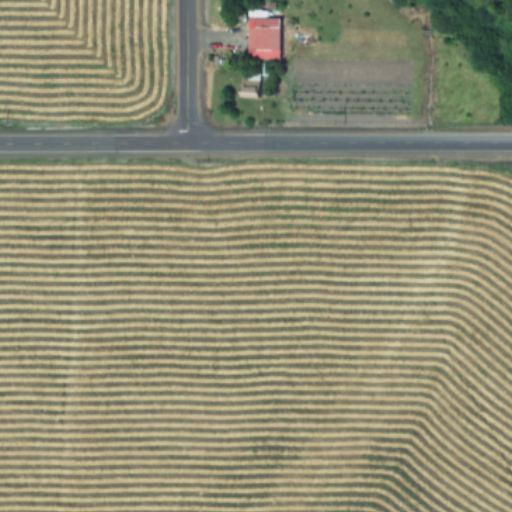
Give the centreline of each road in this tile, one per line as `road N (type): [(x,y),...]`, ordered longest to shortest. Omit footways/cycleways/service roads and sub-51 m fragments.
road 1 (tertiary): [(0,142),(511,141)]
road 2 (tertiary): [(181,142),(181,0)]
